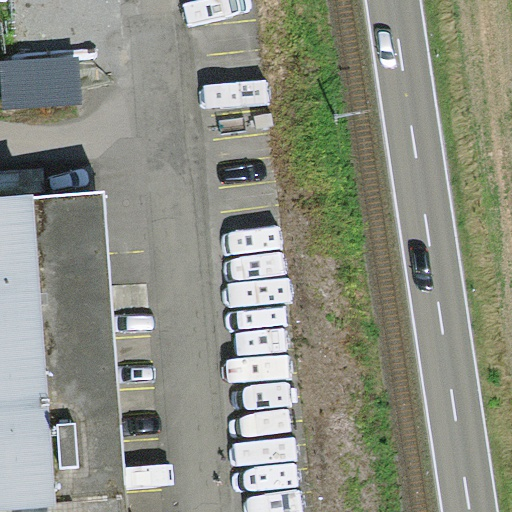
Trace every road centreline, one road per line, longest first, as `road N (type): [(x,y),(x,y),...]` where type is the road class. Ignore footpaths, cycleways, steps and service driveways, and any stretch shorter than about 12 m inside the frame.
road 1 (primary): [(387,0),(465,511)]
road 2 (residential): [(193,511),(175,295)]
